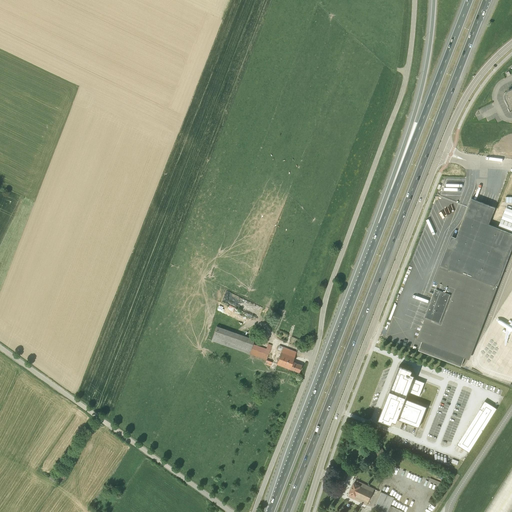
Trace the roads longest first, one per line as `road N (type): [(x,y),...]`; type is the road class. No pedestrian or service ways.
road 1 (motorway): [(286,511),(486,0)]
road 2 (unclassified): [(254,511),(407,72),(413,0)]
road 3 (tertiary): [(305,511),(441,150)]
road 4 (motorway): [(381,224),(270,511)]
road 5 (unclassified): [(228,511),(0,347)]
road 6 (motorway): [(469,0),(381,224)]
road 7 (motorway): [(433,0),(425,71),(381,224)]
road 8 (tertiary): [(441,150),(472,85),(511,44)]
